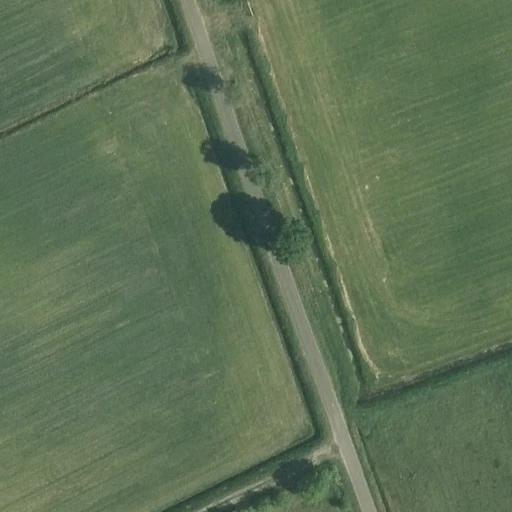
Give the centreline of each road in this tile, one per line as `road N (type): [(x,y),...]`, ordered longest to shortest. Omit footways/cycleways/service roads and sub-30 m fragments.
road 1 (unclassified): [(369,511),(188,0)]
road 2 (track): [(210,511),(344,446)]
